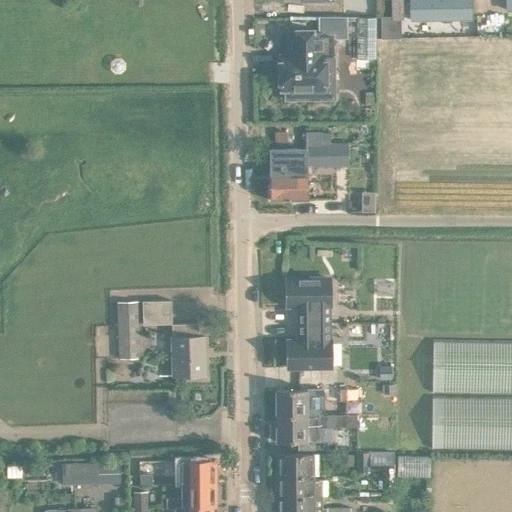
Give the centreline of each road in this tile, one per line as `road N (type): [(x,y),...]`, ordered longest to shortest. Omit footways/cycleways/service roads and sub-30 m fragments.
road 1 (residential): [(244,511),(240,222)]
road 2 (unclassified): [(240,222),(511,221)]
road 3 (residential): [(240,222),(235,0)]
